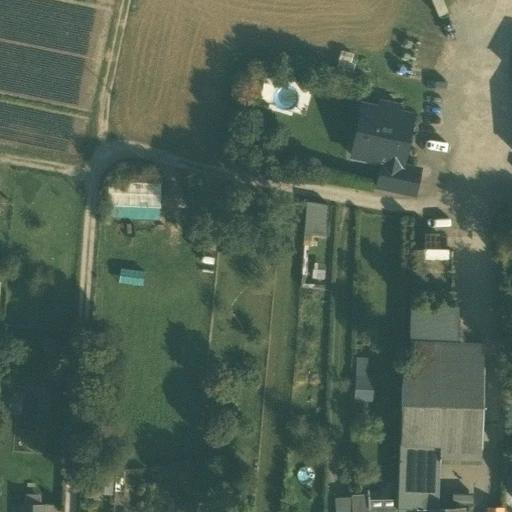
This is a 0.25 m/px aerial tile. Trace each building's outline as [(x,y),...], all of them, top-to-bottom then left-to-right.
[(397,107),(380,104),(379,110),(362,107),(355,142),(371,146),(368,161),(382,164),(400,167),(400,165),(401,162),(403,152),(397,147),(399,134),(407,132),(410,117),(395,114),(397,107)] [(400,167),(382,164),(377,189),(412,196),(418,169),(400,165),(400,167)] [(111,181),(113,219),(164,217),(162,179),(111,181)] [(328,234),(330,202),(308,202),(307,233),(328,234)] [(411,310),(409,367),(482,369),(483,344),(458,343),(459,311),(411,310)] [(367,360),(357,360),(355,386),(373,387),(373,381),(366,380),(367,360)] [(409,367),(402,367),(399,446),(436,447),(480,448),(482,369),(409,367)] [(436,447),(399,446),(398,479),(435,480),(436,447)] [(435,480),(398,479),(397,501),(396,511),(415,511),(415,510),(434,510),(435,480)] [(353,511),(352,496),(337,497),(337,511),(353,511)] [(352,496),(353,511),(396,511),(397,501),(368,500),(368,496),(352,496)]
